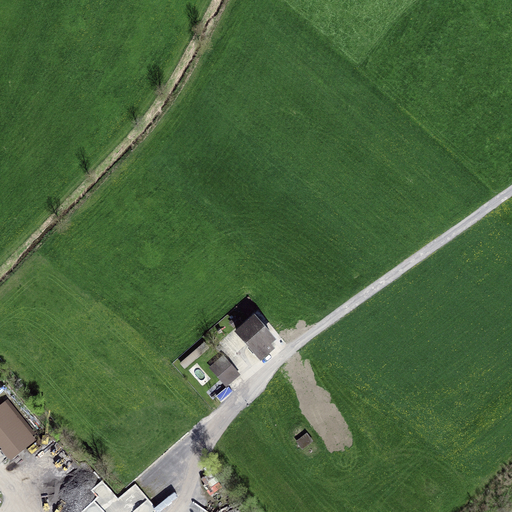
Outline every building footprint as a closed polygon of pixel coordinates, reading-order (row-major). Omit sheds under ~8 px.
[(254,319),(238,334),(260,359),(271,349),(268,345),(273,340),(254,319)] [(207,348),(204,344),(181,364),(185,368),(207,348)] [(223,358),(211,368),(226,385),(238,375),(223,358)] [(221,380),(207,392),(216,402),(230,391),(221,380)] [(6,404),(0,409),(0,451),(9,462),(35,441),(6,404)] [(303,449),(313,441),(307,434),(297,441),(303,449)]
